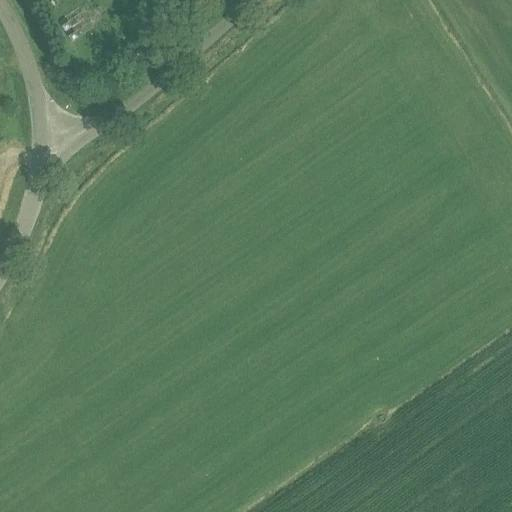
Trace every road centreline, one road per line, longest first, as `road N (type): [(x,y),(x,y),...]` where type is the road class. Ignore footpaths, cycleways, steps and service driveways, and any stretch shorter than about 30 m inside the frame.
road 1 (unclassified): [(53,136),(113,122),(252,0)]
road 2 (unclassified): [(0,273),(51,172),(53,136)]
road 3 (unclassified): [(53,136),(47,87),(0,7)]
